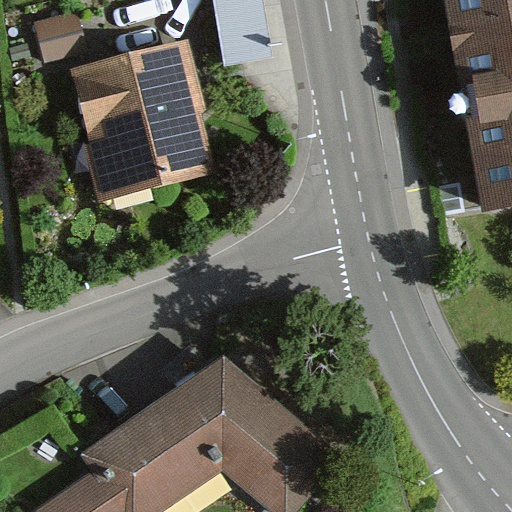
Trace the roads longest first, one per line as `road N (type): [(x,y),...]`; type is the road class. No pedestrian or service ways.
road 1 (residential): [(368,242),(201,291),(54,345),(0,374)]
road 2 (residential): [(368,242),(429,399),(511,510)]
road 3 (residential): [(325,0),(368,242)]
